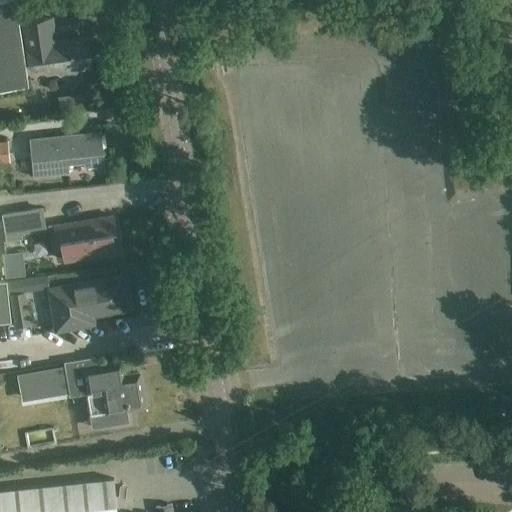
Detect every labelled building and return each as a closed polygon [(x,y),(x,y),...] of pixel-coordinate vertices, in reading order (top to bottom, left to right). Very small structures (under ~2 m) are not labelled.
[(16,0),(0,0),(0,87),(29,83),(16,0)] [(50,25),(24,29),(30,68),(46,65),(47,72),(56,70),(63,75),(76,73),(80,67),(92,65),(87,35),(52,40),(50,25)] [(100,130),(29,138),(34,177),(69,173),(68,162),(83,160),(84,167),(104,164),(100,130)] [(8,140),(0,141),(0,162),(10,162),(8,140)] [(192,164),(191,143),(182,144),(183,164),(192,164)] [(42,208),(3,214),(7,239),(22,237),(21,232),(45,228),(42,208)] [(114,216),(55,225),(57,240),(61,240),(65,260),(115,252),(112,231),(116,231),(114,216)] [(123,275),(49,288),(56,330),(95,324),(93,315),(129,309),(123,275)] [(6,281),(0,281),(0,321),(10,320),(6,281)] [(26,291),(13,293),(10,294),(16,327),(31,324),(26,291)] [(71,395),(87,393),(91,414),(90,414),(92,428),(129,422),(127,410),(145,407),(140,373),(125,375),(123,360),(97,364),(96,357),(64,362),(65,364),(65,366),(67,379),(70,392),(71,395)] [(70,392),(67,379),(65,366),(18,374),(20,392),(30,390),(32,398),(70,392)] [(51,399),(52,407),(0,412),(0,433),(8,433),(8,431),(14,431),(16,451),(35,450),(35,452),(54,451),(55,462),(74,460),(68,397),(51,399)] [(117,511),(114,478),(24,489),(26,511),(117,511)] [(26,511),(24,489),(0,491),(0,511),(26,511)]
